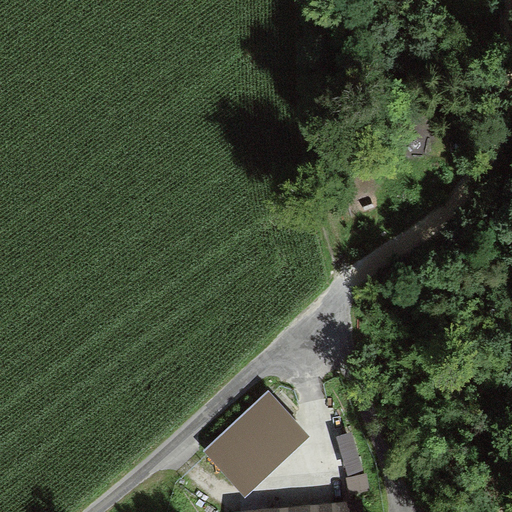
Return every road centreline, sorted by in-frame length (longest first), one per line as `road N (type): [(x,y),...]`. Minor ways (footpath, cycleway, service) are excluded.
road 1 (track): [(86,511),(348,295)]
road 2 (track): [(311,0),(299,146),(348,295)]
road 3 (track): [(348,295),(356,364),(408,511)]
